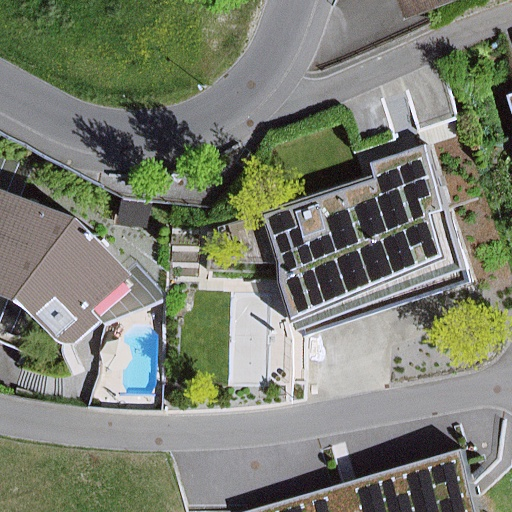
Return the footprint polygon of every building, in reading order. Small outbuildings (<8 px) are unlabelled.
[(479,0),(418,0),(426,21),(479,0)] [(463,210),(436,144),(377,164),(382,177),(271,216),(287,262),(298,276),(317,322),(470,260),(451,214),(463,210)] [(171,299),(97,218),(30,192),(39,166),(0,151),(0,326),(21,336),(31,336),(38,330),(48,305),(78,339),(82,342),(88,344),(93,343),(97,340),(120,319),(171,299)] [(158,203),(127,201),(125,226),(156,228),(158,203)] [(494,511),(475,447),(259,511),(494,511)]
